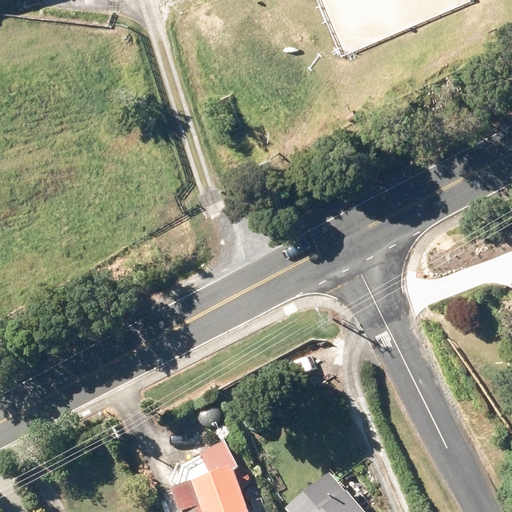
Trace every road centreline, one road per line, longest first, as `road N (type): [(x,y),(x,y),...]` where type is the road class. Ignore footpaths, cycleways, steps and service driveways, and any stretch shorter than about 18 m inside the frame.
road 1 (secondary): [(342,237),(0,420)]
road 2 (residential): [(471,511),(342,237)]
road 3 (secondary): [(511,150),(342,237)]
